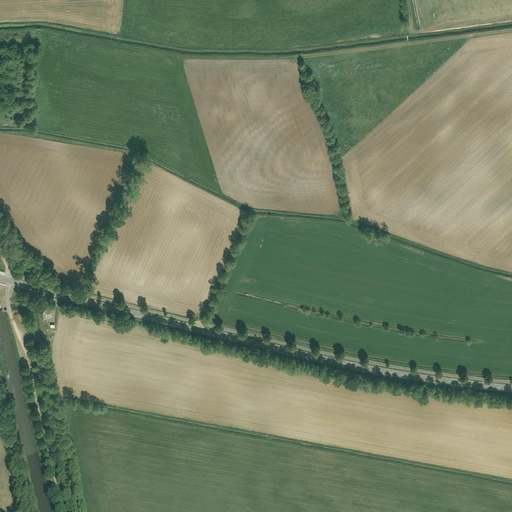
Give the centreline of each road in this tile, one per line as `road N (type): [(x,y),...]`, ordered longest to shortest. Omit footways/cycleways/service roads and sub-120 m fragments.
road 1 (secondary): [(0,277),(354,366),(511,388)]
road 2 (track): [(0,375),(34,511)]
